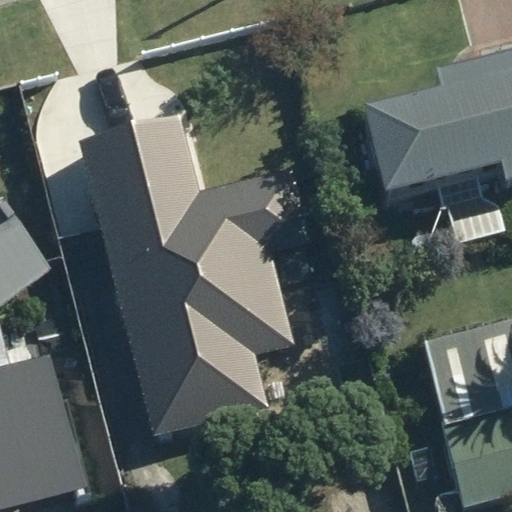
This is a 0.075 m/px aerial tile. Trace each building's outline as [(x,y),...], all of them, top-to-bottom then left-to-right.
[(280,37),(213,52),(231,131),(298,116),(280,37)] [(382,226),(498,196),(502,214),(511,211),(511,65),(479,74),(482,88),(433,100),(439,121),(360,140),(382,226)] [(72,141),(145,439),(268,409),(254,352),(288,344),(265,249),(308,238),(291,167),(198,190),(180,115),(72,141)] [(0,322),(48,287),(0,222),(0,322)] [(443,444),(511,425),(511,340),(423,363),(443,444)] [(0,511),(80,493),(47,365),(0,376),(0,511)] [(511,431),(444,448),(459,511),(496,511),(511,508),(511,431)]
